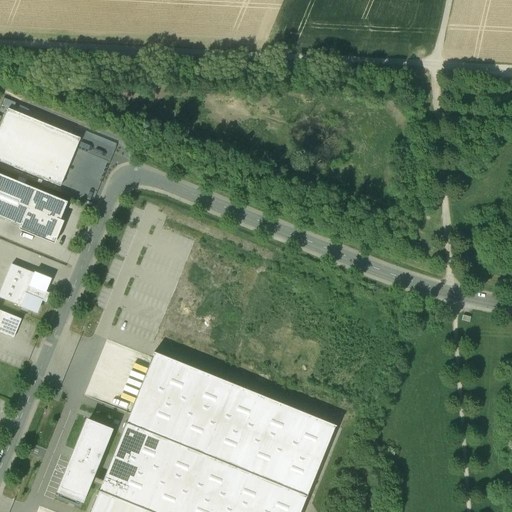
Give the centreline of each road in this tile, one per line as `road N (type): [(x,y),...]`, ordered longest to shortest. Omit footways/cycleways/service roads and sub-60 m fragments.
road 1 (unclassified): [(511,306),(275,230),(173,186),(123,178),(0,469)]
road 2 (track): [(468,511),(435,63),(449,0)]
road 3 (track): [(511,67),(0,43)]
